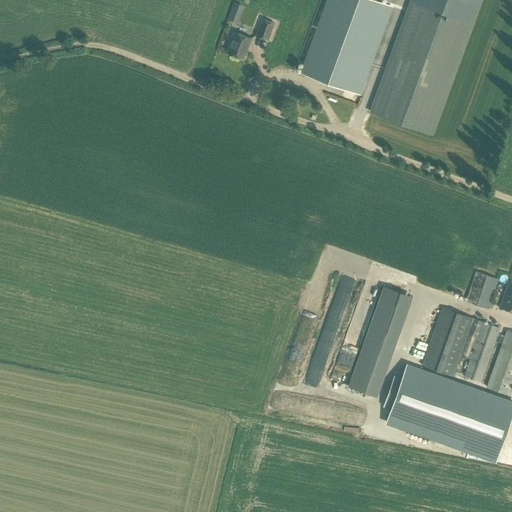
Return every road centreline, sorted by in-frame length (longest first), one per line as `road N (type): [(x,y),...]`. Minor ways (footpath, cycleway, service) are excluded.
road 1 (track): [(511,200),(104,46),(0,62)]
road 2 (unknown): [(511,320),(431,297),(411,313),(405,352),(435,377),(414,439)]
